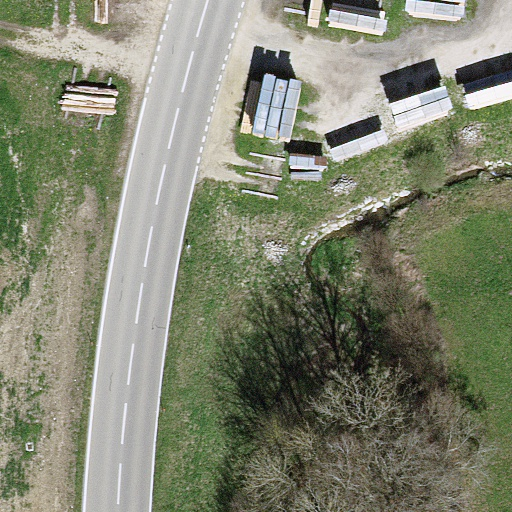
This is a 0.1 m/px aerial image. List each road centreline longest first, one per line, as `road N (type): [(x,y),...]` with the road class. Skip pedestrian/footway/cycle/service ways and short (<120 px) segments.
road 1 (tertiary): [(126,511),(141,330),(184,97),(212,0)]
road 2 (track): [(184,97),(0,36)]
